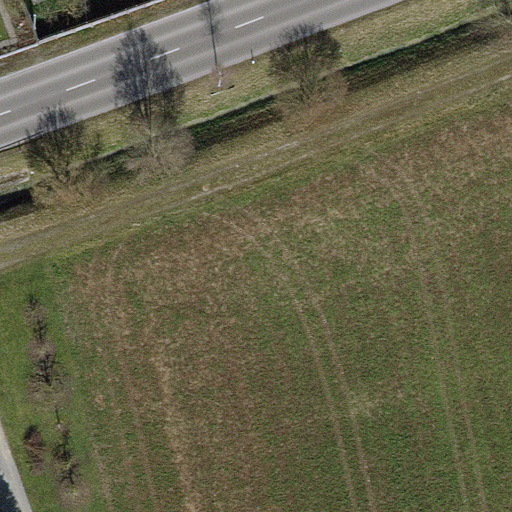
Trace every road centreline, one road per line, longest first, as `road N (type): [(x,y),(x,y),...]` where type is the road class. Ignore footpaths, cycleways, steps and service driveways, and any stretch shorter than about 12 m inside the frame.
road 1 (track): [(511,65),(0,256)]
road 2 (secondary): [(0,115),(320,0)]
